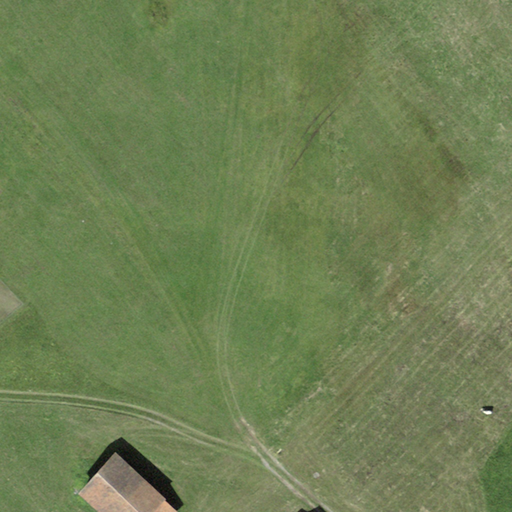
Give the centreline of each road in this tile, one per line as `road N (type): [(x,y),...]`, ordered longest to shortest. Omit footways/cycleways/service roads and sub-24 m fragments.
road 1 (track): [(0,275),(133,377),(246,430),(302,490)]
road 2 (track): [(331,511),(148,411),(0,396)]
